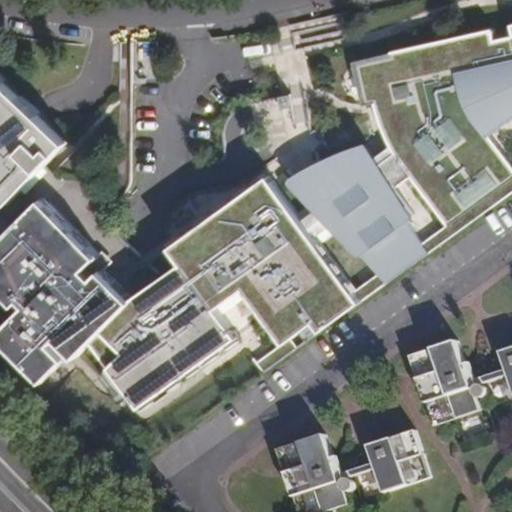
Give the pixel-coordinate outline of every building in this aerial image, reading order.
[(87,267),(100,254),(46,198),(13,230),(0,216),(0,210),(67,142),(0,77),(0,234),(4,239),(1,242),(0,241),(0,287),(16,304),(22,299),(27,306),(0,332),(0,334),(44,380),(66,358),(52,343),(58,337),(75,355),(91,340),(141,407),(240,337),(221,309),(248,289),(286,343),(286,345),(290,342),(341,305),(346,312),(362,301),(356,292),(321,244),(337,232),(360,255),(363,254),(382,274),(422,245),(409,220),(413,218),(396,189),(412,178),(448,227),(511,180),(511,164),(490,133),(511,116),(511,30),(496,34),(494,28),(394,50),(394,53),(357,62),(366,104),(376,102),(383,124),(392,145),(377,156),(370,144),(302,193),(312,203),(299,213),(290,202),(271,175),(174,246),(186,263),(133,299),(104,269),(97,277),(87,267)] [(362,301),(511,193),(511,180),(448,227),(422,245),(382,274),(356,292),(362,301)] [(105,250),(100,254),(87,267),(97,277),(104,269),(113,259),(105,250)] [(286,343),(256,363),(263,373),(295,349),(290,342),(286,345),(286,343)] [(473,391),(470,383),(458,342),(412,357),(434,427),(481,412),(473,391)] [(511,349),(502,353),(506,372),(508,378),(511,389),(511,349)] [(508,378),(506,372),(470,383),(473,391),(480,388),(484,387),(508,378)] [(488,389),(484,387),(480,388),(478,391),(477,395),(479,399),(484,401),(490,397),(490,394),(490,391),(488,389)] [(375,464),(377,472),(385,494),(430,479),(415,434),(369,449),(375,464)] [(328,511),(348,506),(341,483),(340,476),(327,437),(281,452),(300,511),(328,511)] [(357,479),(377,472),(375,464),(340,476),(341,483),(357,479)] [(358,485),(357,479),(341,483),(345,491),(349,494),(354,493),(358,490),(358,485)]
